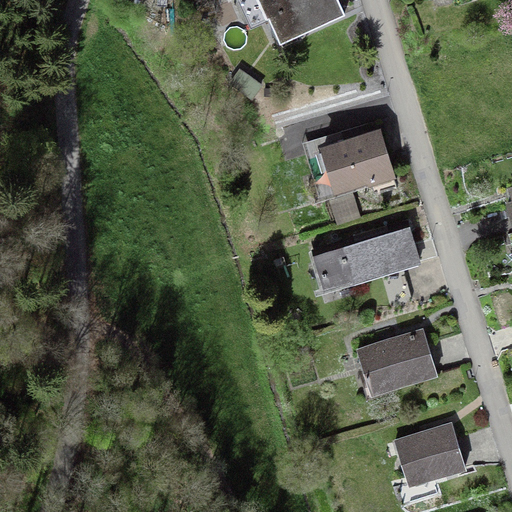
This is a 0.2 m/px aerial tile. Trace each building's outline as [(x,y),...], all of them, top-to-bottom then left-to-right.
[(340,0),(260,0),(280,42),(346,13),(340,0)] [(369,182),(397,174),(381,123),(320,141),(334,188),(368,178),(369,182)] [(338,223),(360,216),(353,190),(330,198),(338,223)] [(312,250),(325,290),(422,261),(410,221),(389,227),(387,222),(353,232),(355,237),(312,250)] [(371,394),(438,373),(423,325),(356,345),(371,394)] [(409,485),(467,467),(452,419),(394,437),(409,485)]
